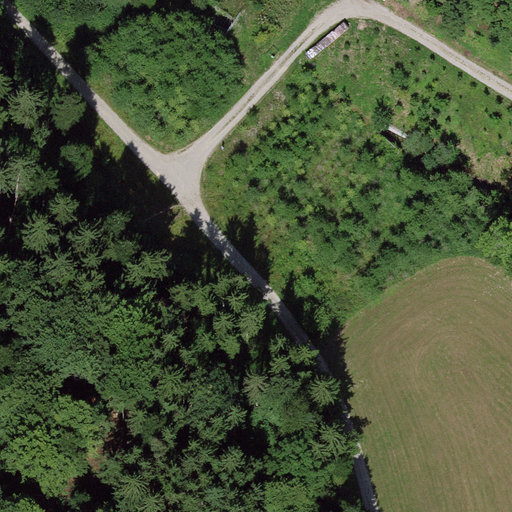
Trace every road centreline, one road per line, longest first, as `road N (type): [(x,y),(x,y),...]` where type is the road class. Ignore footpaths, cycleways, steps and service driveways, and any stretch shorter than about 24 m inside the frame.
road 1 (track): [(363,511),(312,366),(0,0)]
road 2 (track): [(511,91),(390,13),(354,9),(327,21),(163,188)]
